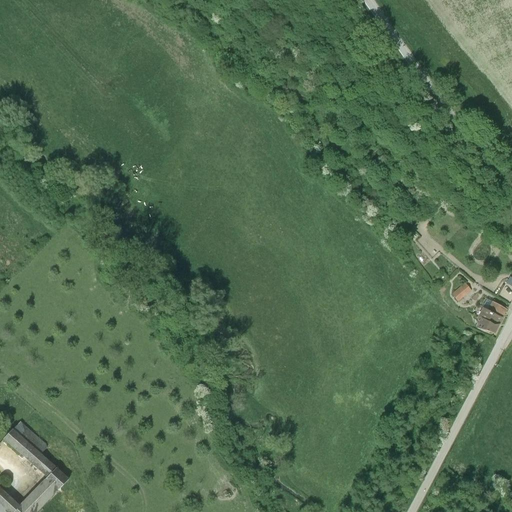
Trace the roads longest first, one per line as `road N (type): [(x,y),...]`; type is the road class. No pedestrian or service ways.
road 1 (unclassified): [(511,190),(375,0)]
road 2 (unclassified): [(411,511),(511,321)]
